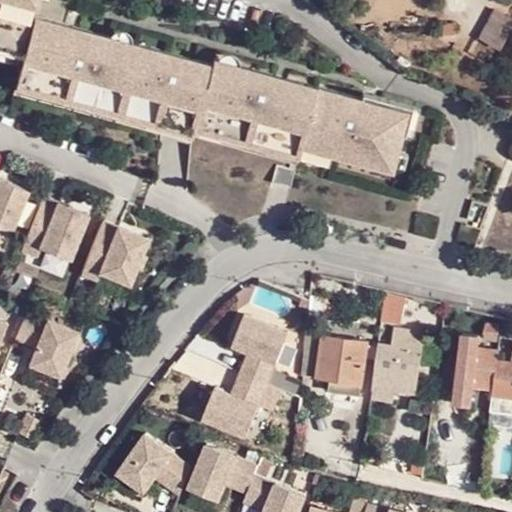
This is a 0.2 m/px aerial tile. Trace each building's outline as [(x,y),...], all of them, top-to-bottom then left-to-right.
[(430,131),(437,103),(379,88),(378,94),(230,56),(228,61),(52,15),(55,0),(0,0),(0,43),(41,55),(31,95),(209,141),(211,135),(314,161),(319,143),(410,166),(419,128),(430,131)] [(477,41),(500,52),(511,27),(511,19),(492,10),(477,41)] [(13,185),(0,179),(0,232),(10,237),(26,196),(11,190),(13,185)] [(28,191),(13,185),(11,190),(26,196),(28,191)] [(73,209),(43,198),(22,251),(38,258),(41,249),(70,261),(87,221),(71,214),(73,209)] [(89,216),(73,209),(71,214),(87,221),(89,216)] [(133,233),(103,222),(81,275),(97,281),(101,274),(130,285),(147,245),(131,239),(133,233)] [(149,240),(133,233),(131,239),(147,245),(149,240)] [(403,303),(390,300),(386,321),(400,323),(403,303)] [(68,325),(27,309),(20,325),(15,336),(37,345),(30,362),(60,374),(73,342),(63,338),(68,325)] [(270,339),(275,329),(243,316),(231,347),(248,353),(239,375),(267,385),(283,344),(270,339)] [(320,323),(308,320),(303,374),(314,374),(320,323)] [(78,330),(68,325),(63,338),(73,342),(78,330)] [(391,344),(379,342),(371,392),(392,396),(393,390),(413,393),(423,333),(395,328),(391,344)] [(275,329),(270,339),(283,344),(287,334),(275,329)] [(497,358),(499,346),(479,343),(481,331),(464,329),(454,399),(471,402),(474,382),(476,370),(495,372),(497,358)] [(366,339),(322,333),(316,376),(329,378),(327,391),(358,395),(366,339)] [(494,385),(490,407),(511,409),(511,354),(511,360),(497,358),(495,372),(495,377),(494,385)] [(495,377),(495,372),(476,370),(474,382),(494,385),(495,377)] [(251,427),(267,385),(239,375),(231,396),(214,390),(203,420),(234,433),(238,422),(251,427)] [(247,437),(251,427),(238,422),(234,433),(247,437)] [(154,441),(144,435),(136,445),(145,452),(154,441)] [(177,497),(189,469),(154,441),(145,452),(136,445),(116,473),(142,492),(152,478),(177,497)] [(216,449),(206,445),(201,457),(211,461),(216,449)] [(211,461),(201,457),(188,489),(218,501),(225,484),(246,493),(254,474),(257,465),(216,449),(211,461)] [(295,490),(254,474),(246,493),(243,501),(265,510),(263,511),(298,511),(301,507),(290,503),(295,490)] [(306,494),(295,490),(290,503),(301,507),(306,494)] [(407,511),(366,502),(363,511),(407,511)]
